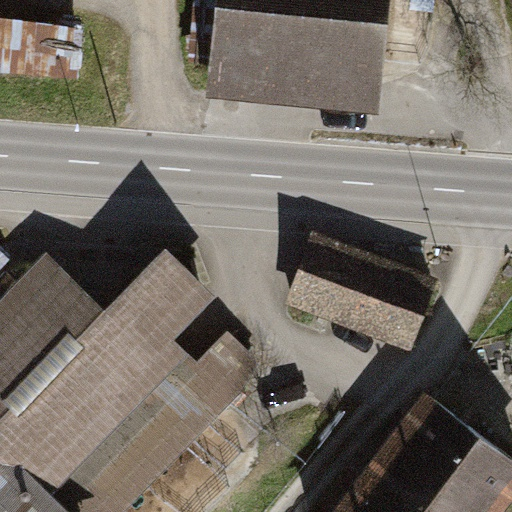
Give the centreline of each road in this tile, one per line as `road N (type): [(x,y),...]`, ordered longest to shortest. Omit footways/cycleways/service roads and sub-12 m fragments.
road 1 (secondary): [(0,156),(511,196)]
road 2 (track): [(306,511),(440,346),(503,195)]
road 3 (unknown): [(503,195),(468,0)]
